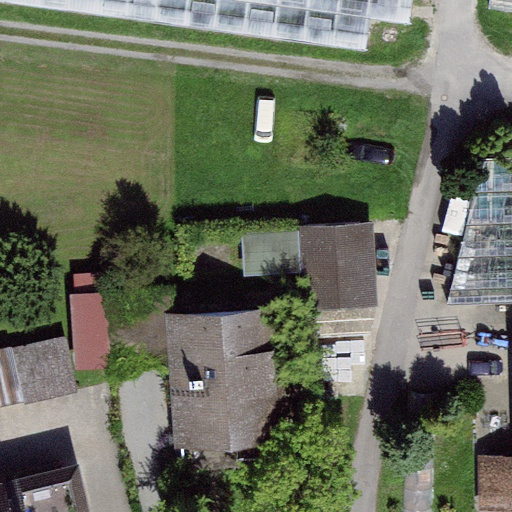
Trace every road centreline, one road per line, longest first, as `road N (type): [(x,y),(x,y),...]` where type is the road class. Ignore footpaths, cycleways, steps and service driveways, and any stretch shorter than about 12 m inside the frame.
road 1 (track): [(373,511),(375,398),(458,86),(469,0)]
road 2 (track): [(0,33),(458,86),(511,83)]
